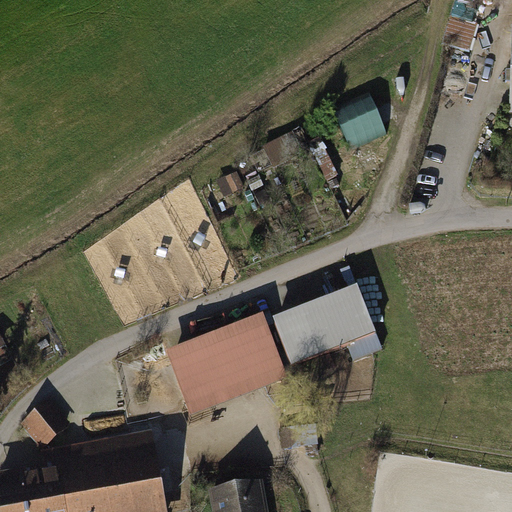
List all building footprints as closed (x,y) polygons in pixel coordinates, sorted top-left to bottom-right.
[(470,53),(479,26),(452,17),(443,44),(470,53)] [(370,95),(333,110),(350,150),(386,134),(370,95)] [(264,147),(275,167),(292,158),(281,137),(264,147)] [(235,172),(217,181),(225,198),(244,188),(235,172)] [(354,287),(269,319),(287,367),(372,335),(354,287)] [(285,378),(259,313),(162,351),(188,416),(285,378)] [(49,399),(20,423),(43,449),(72,425),(49,399)] [(313,426),(295,429),(297,447),(304,446),(305,455),(316,454),(313,426)] [(166,511),(153,432),(42,451),(44,465),(51,464),(59,511),(166,511)] [(0,503),(1,511),(59,511),(51,464),(44,465),(0,472),(0,503)] [(267,511),(261,480),(209,490),(213,511),(267,511)]
